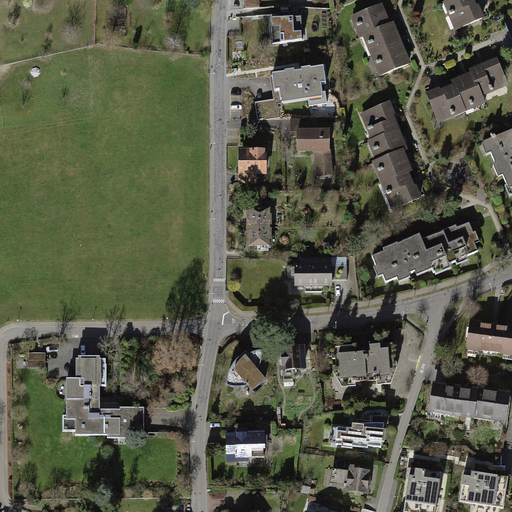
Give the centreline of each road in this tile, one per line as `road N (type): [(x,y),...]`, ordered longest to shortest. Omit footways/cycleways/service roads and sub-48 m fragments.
road 1 (residential): [(215,330),(6,337),(3,492),(17,511)]
road 2 (residential): [(222,0),(215,330)]
road 3 (residential): [(434,301),(344,319),(215,330)]
road 4 (residential): [(434,301),(435,326),(379,511)]
road 5 (residential): [(215,330),(199,427),(200,511)]
